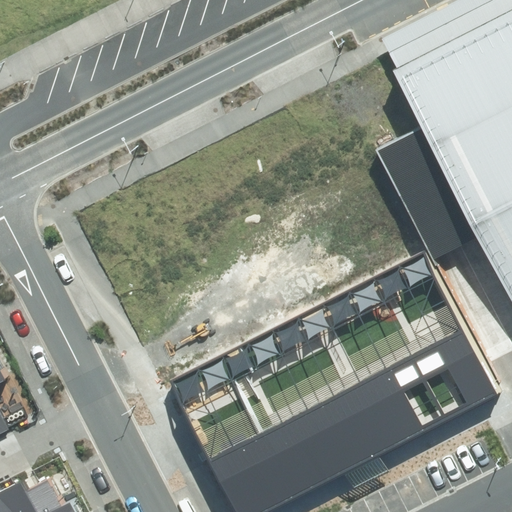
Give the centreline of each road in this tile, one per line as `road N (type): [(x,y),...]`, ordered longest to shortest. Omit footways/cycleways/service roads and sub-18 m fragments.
road 1 (tertiary): [(0,180),(357,0)]
road 2 (residential): [(0,206),(102,407)]
